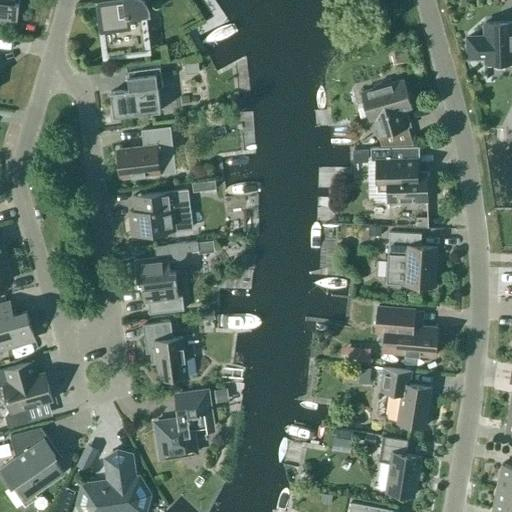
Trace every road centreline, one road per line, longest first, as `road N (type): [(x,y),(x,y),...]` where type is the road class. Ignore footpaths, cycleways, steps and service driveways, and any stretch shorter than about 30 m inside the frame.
road 1 (residential): [(448,511),(467,436),(482,293),(470,179),(426,0)]
road 2 (residential): [(111,340),(85,87),(45,77)]
road 3 (residential): [(45,77),(15,184),(28,255),(71,349)]
road 4 (residential): [(71,349),(82,399),(122,389),(111,340)]
